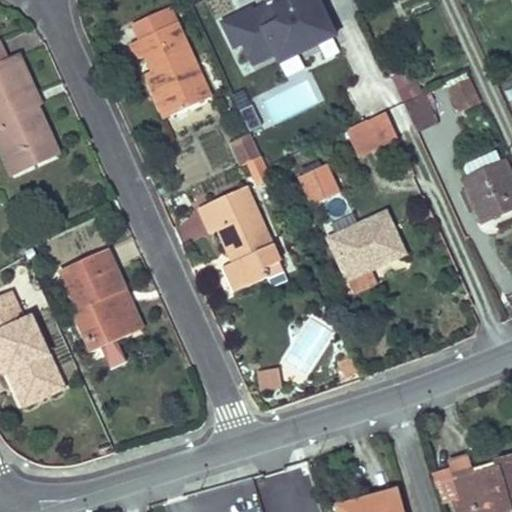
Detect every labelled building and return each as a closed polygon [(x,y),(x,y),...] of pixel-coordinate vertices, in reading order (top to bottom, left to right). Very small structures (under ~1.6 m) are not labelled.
[(255,67),(278,56),(281,62),(338,34),(321,0),(261,0),(253,4),(230,15),(221,19),(223,22),(235,49),(244,45),(255,67)] [(139,39),(177,22),(172,10),(134,28),(139,39)] [(146,56),(153,71),(173,115),(212,96),(177,22),(139,39),(132,43),(139,59),(146,56)] [(0,127),(7,124),(21,154),(54,140),(33,96),(37,94),(19,56),(6,62),(0,47),(0,127)] [(173,115),(153,71),(146,74),(166,118),(173,115)] [(418,81),(397,90),(403,103),(416,132),(437,122),(418,81)] [(468,81),(451,89),(461,110),(478,101),(468,81)] [(262,128),(252,108),(241,113),(251,133),(262,128)] [(385,115),(347,134),(358,158),(397,139),(385,115)] [(0,127),(0,145),(13,173),(60,153),(54,140),(21,154),(7,124),(0,127)] [(258,156),(249,137),(233,144),(242,163),(247,161),(258,156)] [(266,174),(258,156),(247,161),(255,179),(266,174)] [(463,182),(466,189),(476,211),(481,223),(511,209),(511,173),(507,162),(463,182)] [(327,166),(302,177),(313,200),(338,190),(327,166)] [(247,187),(200,208),(211,233),(220,230),(234,263),(225,267),(236,291),(270,276),(274,285),(287,279),(247,187)] [(476,211),(466,189),(460,192),(471,213),(476,211)] [(337,234),(330,237),(346,273),(369,263),(372,268),(404,255),(385,212),(358,224),(337,234)] [(333,223),(337,234),(358,224),(354,214),(333,223)] [(133,333),(116,295),(127,291),(108,250),(63,269),(82,313),(77,315),(93,351),(133,333)] [(369,263),(346,273),(354,291),(377,280),(372,268),(369,263)] [(12,291),(0,296),(0,348),(3,355),(8,353),(15,369),(10,370),(11,372),(20,392),(59,374),(33,316),(25,320),(12,291)] [(127,291),(116,295),(133,333),(144,329),(127,291)] [(0,363),(5,375),(11,372),(10,370),(15,369),(8,353),(3,355),(0,348),(0,363)] [(359,372),(352,357),(340,363),(347,377),(359,372)] [(281,381),(278,362),(258,365),(261,385),(281,381)] [(20,392),(24,401),(63,383),(59,374),(20,392)] [(472,478),(469,470),(453,475),(460,503),(453,505),(454,511),(511,511),(511,457),(495,462),(497,471),(472,478)] [(451,471),(453,475),(469,470),(466,460),(450,465),(451,471)] [(495,462),(469,470),(472,478),(497,471),(495,462)] [(453,505),(460,503),(453,475),(451,471),(435,475),(444,507),(453,505)] [(363,498),(337,505),(338,511),(401,511),(396,493),(365,502),(363,498)]
